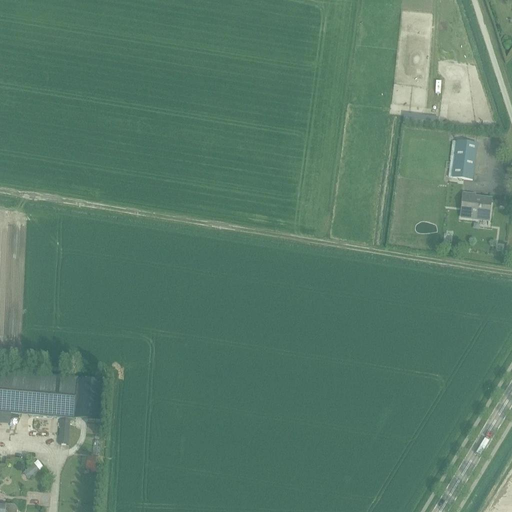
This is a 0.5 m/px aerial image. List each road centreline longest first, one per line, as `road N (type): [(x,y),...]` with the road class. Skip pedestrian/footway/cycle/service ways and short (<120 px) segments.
road 1 (secondary): [(440,511),(511,393)]
road 2 (unclassified): [(511,116),(474,0)]
